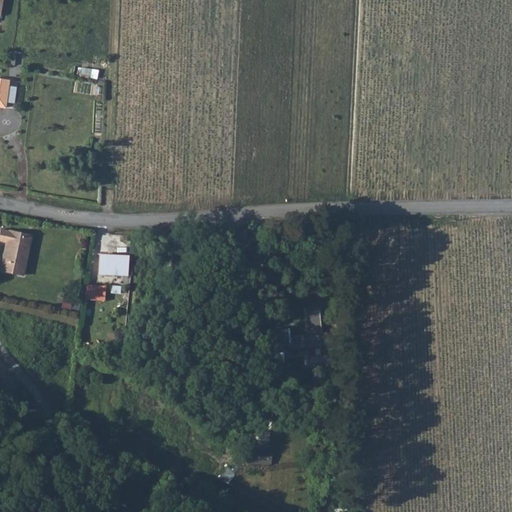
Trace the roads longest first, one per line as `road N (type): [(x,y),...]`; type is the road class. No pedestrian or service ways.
road 1 (unclassified): [(0,203),(106,221),(511,206)]
road 2 (track): [(115,0),(106,221)]
